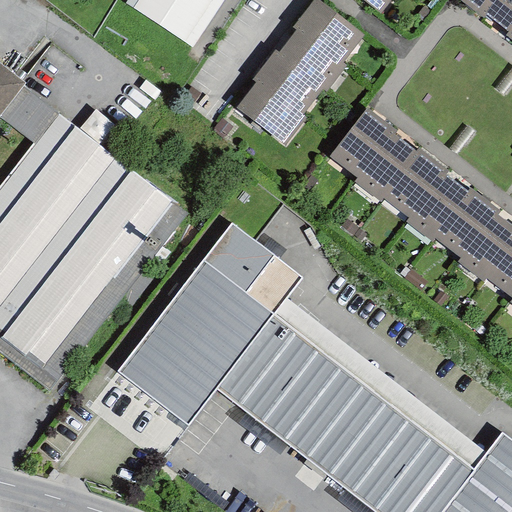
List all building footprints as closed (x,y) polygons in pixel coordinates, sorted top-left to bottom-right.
[(132,8),(137,0),(125,0),(124,3),(132,8)] [(222,0),(137,0),(132,8),(191,47),(222,0)] [(313,0),(292,27),(295,30),(298,26),(342,61),(362,36),(316,0),(313,0)] [(362,0),(379,13),(390,0),(362,0)] [(457,0),(473,12),(483,0),(457,0)] [(485,15),(507,33),(511,26),(511,0),(483,0),(473,12),(482,19),(485,15)] [(295,30),(279,51),(326,88),(328,89),(347,65),(342,61),(298,26),(295,30)] [(251,79),(256,82),(301,118),(326,88),(279,51),(275,48),(251,79)] [(24,83),(0,63),(0,114),(22,86),(24,83)] [(301,118),(256,82),(235,109),(282,146),(303,119),(301,118)] [(58,114),(22,86),(0,114),(0,118),(34,144),(58,114)] [(367,108),(329,156),(357,179),(393,134),(395,131),(367,108)] [(34,144),(0,187),(0,352),(49,390),(187,214),(58,114),(34,144)] [(415,152),(393,134),(357,179),(354,183),(380,203),(383,199),(422,151),(418,148),(415,152)] [(447,171),(422,151),(383,199),(407,218),(409,219),(444,174),(447,171)] [(468,192),(444,174),(409,219),(407,218),(404,222),(431,243),(434,239),(432,237),(468,192)] [(470,189),(468,192),(432,237),(434,239),(459,259),(461,260),(497,215),(499,212),(470,189)] [(511,226),(497,215),(461,260),(459,259),(456,262),(482,282),(485,279),(511,244),(511,226)] [(286,298),(301,278),(231,223),(116,371),(188,425),(215,387),(375,511),(511,511),(511,442),(502,435),(487,454),(474,471),(272,315),(286,298)] [(511,244),(485,279),(511,299),(511,297),(511,244)] [(487,454),(286,298),(272,315),(474,471),(487,454)]
